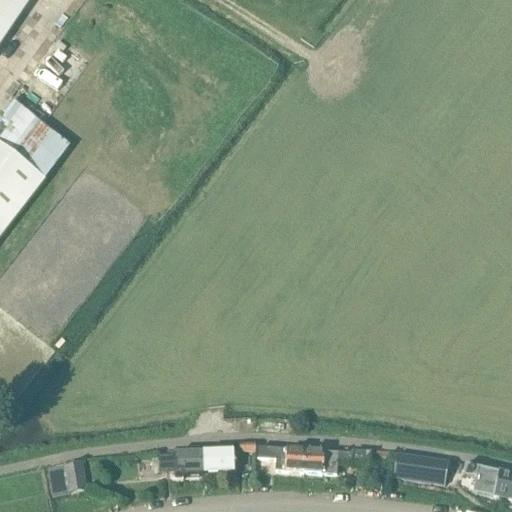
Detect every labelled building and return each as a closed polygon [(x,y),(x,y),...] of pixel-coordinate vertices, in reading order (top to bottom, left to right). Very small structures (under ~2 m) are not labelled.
[(0,0),(0,46),(31,0),(0,0)] [(0,239),(44,183),(0,148),(0,239)] [(302,476),(304,454),(285,453),(269,451),(257,451),(257,462),(275,463),(274,474),(302,476)] [(233,454),(202,455),(203,478),(234,476),(233,454)] [(304,454),(302,476),(322,477),(336,478),(337,466),(369,469),(370,457),(351,455),(350,457),(304,454)] [(165,460),(158,460),(159,476),(174,476),(174,479),(203,478),(202,455),(172,456),(165,456),(165,457),(165,460)] [(447,466),(396,458),(392,480),(444,488),(446,478),(447,466)] [(52,500),(86,493),(81,465),(46,472),(52,500)] [(511,503),(511,478),(465,465),(463,474),(476,478),(475,480),(472,492),(511,503)]
